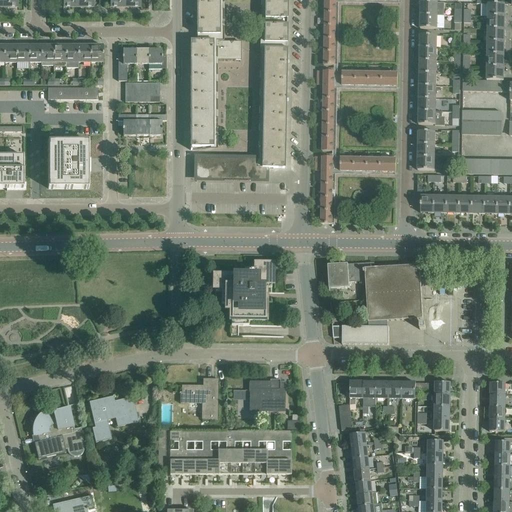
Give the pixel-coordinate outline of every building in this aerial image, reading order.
[(196,0),(197,35),(220,35),(219,0),(196,0)] [(252,14),(252,4),(249,4),(248,0),(243,0),(244,15),(252,14)] [(271,2),(264,3),(264,19),(287,19),(287,1),(271,1),(271,2)] [(325,2),(325,18),(338,18),(339,2),(325,2)] [(421,3),(420,16),(437,17),(444,17),(444,4),(427,3),(421,3)] [(488,4),(488,17),(505,18),(505,5),(488,4)] [(437,30),(437,17),(420,16),(420,29),(437,30)] [(488,17),(488,30),(505,30),(505,18),(488,17)] [(325,18),(324,33),(338,34),(338,18),(325,18)] [(271,26),(264,27),(264,43),(286,43),(287,25),(271,25),(271,26)] [(488,30),(487,43),(504,43),(505,30),(488,30)] [(324,33),(324,49),(338,49),(338,34),(324,33)] [(420,36),(420,49),(437,49),(437,36),(420,36)] [(190,76),(213,76),(213,60),(240,60),(240,42),(190,42),(190,76)] [(487,43),(487,55),(504,56),(504,43),(487,43)] [(16,46),(4,46),(4,63),(17,63),(16,46)] [(29,46),(16,46),(17,63),(29,63),(29,46)] [(41,46),(29,46),(29,63),(41,63),(41,46)] [(53,46),(41,46),(41,63),(53,63),(53,46)] [(66,46),(53,46),(53,63),(66,63),(66,46)] [(78,46),(66,46),(66,63),(66,69),(78,69),(78,63),(78,46)] [(90,46),(78,46),(78,63),(90,63),(90,46)] [(103,46),(90,46),(90,63),(103,63),(103,46)] [(262,168),(284,169),(286,49),(264,49),(262,168)] [(338,66),(338,49),(324,49),(324,66),(335,66),(338,66)] [(437,62),(437,49),(420,49),(420,62),(437,62)] [(127,65),(136,65),(136,50),(123,50),(123,54),(118,54),(118,82),(127,82),(127,65)] [(149,50),(136,50),(136,65),(149,65),(149,50)] [(162,50),(149,50),(149,65),(149,71),(161,71),(161,69),(165,69),(166,69),(166,56),(162,56),(162,50)] [(487,55),(487,68),(504,68),(504,56),(487,55)] [(436,75),(437,62),(420,62),(419,74),(436,75)] [(495,81),(502,81),(504,81),(504,68),(487,68),(487,81),(489,81),(495,81)] [(317,86),(323,86),(323,88),(337,88),(337,73),(335,73),(335,70),(324,69),(324,72),(318,72),(317,86)] [(398,88),(398,74),(342,73),(342,87),(398,88)] [(419,74),(419,87),(436,87),(436,75),(419,74)] [(190,76),(190,150),(213,150),(213,76),(190,76)] [(502,86),(502,81),(495,81),(495,93),(510,94),(511,86),(502,86)] [(436,100),(436,87),(419,87),(419,100),(436,100)] [(323,88),(323,103),(337,104),(337,88),(323,88)] [(48,91),(48,100),(71,100),(98,100),(98,96),(98,93),(98,89),(48,89),(48,91)] [(419,100),(419,112),(436,113),(436,100),(419,100)] [(337,104),(323,103),(323,119),(337,119),(337,104)] [(419,112),(418,125),(435,126),(435,127),(439,127),(445,127),(445,118),(442,118),(442,113),(436,113),(419,112)] [(136,137),(136,122),(136,116),(118,116),(118,127),(123,127),(123,137),(136,137)] [(136,116),(136,122),(136,137),(149,137),(149,116),(136,116)] [(166,122),(166,116),(149,116),(149,137),(162,137),(162,122),(166,122)] [(322,135),(336,135),(337,119),(323,119),(322,135)] [(418,132),(418,145),(435,146),(435,133),(418,132)] [(322,135),(322,152),(333,152),(336,152),(336,135),(322,135)] [(89,141),(48,141),(48,189),(89,189),(89,141)] [(435,158),(435,146),(418,145),(418,158),(435,158)] [(0,189),(24,189),(24,156),(0,155),(0,189)] [(322,172),(322,175),(335,175),(336,159),(333,159),(333,155),(322,155),(322,158),(316,158),(316,172),(322,172)] [(196,158),(196,173),(212,174),(212,158),(196,158)] [(218,158),(218,174),(233,174),(234,159),(218,158)] [(240,158),(240,174),(255,175),(256,159),(240,158)] [(417,171),(434,171),(435,158),(418,158),(417,171)] [(396,160),(341,159),(340,172),(396,173),(396,160)] [(321,191),(335,192),(335,175),(322,175),(321,191)] [(335,208),(335,192),(321,191),(321,208),(335,208)] [(421,197),(421,198),(421,214),(434,214),(434,197),(421,197)] [(447,197),(434,197),(434,214),(446,214),(447,197)] [(446,214),(459,215),(459,198),(447,197),(446,214)] [(472,198),(459,198),(459,215),(472,215),(472,198)] [(472,215),(484,215),(485,198),(472,198),(472,215)] [(497,198),(485,198),(484,215),(497,215),(497,198)] [(497,215),(510,216),(510,199),(497,198),(497,215)] [(321,225),(332,225),(332,224),(335,224),(335,208),(321,208),(321,225)] [(389,346),(389,345),(389,327),(388,327),(387,322),(423,320),(420,266),(374,268),(374,263),(328,266),(329,290),(350,288),(350,283),(366,282),(369,327),(342,327),(332,327),(333,339),(342,339),(342,345),(389,346)] [(248,326),(248,320),(265,320),(265,288),(272,288),(272,265),(256,265),(256,269),(244,269),(244,276),(215,276),(215,293),(221,293),(221,305),(227,305),(227,308),(231,308),(231,337),(238,337),(238,326),(248,326)] [(179,393),(179,394),(180,394),(181,404),(188,404),(188,402),(206,402),(206,411),(202,411),(202,419),(218,419),(218,379),(203,379),(203,386),(182,386),(182,393),(179,393)] [(266,383),(266,382),(257,382),(257,383),(249,383),(249,392),(251,392),(251,403),(249,403),(251,404),(251,410),(261,411),(261,412),(267,412),(267,411),(283,411),(283,403),(285,403),(285,398),(283,398),(283,392),(285,392),(285,383),(280,383),(280,380),(270,380),(270,383),(266,383)] [(356,399),(363,399),(363,383),(350,383),(350,399),(350,406),(356,405),(356,399)] [(363,399),(376,399),(376,383),(363,383),(363,399)] [(376,399),(389,399),(389,383),(376,383),(376,399)] [(389,399),(402,400),(402,383),(389,383),(389,399)] [(416,400),(416,390),(416,384),(416,383),(402,383),(402,400),(416,400)] [(436,383),(436,384),(435,390),(435,396),(450,396),(451,384),(436,383)] [(505,384),(490,384),(490,396),(505,397),(505,391),(505,385),(505,384)] [(245,399),(245,390),(232,390),(233,400),(245,399)] [(435,396),(435,408),(450,408),(450,396),(435,396)] [(505,397),(490,396),(490,408),(505,409),(505,397)] [(108,434),(105,421),(116,419),(118,427),(139,423),(133,398),(111,403),(109,398),(89,402),(95,428),(93,428),(96,443),(112,439),(110,433),(108,434)] [(53,412),(54,416),(51,417),(49,418),(46,412),(44,413),(43,415),(41,416),(39,417),(37,421),(36,424),(35,428),(34,430),(34,432),(35,434),(35,436),(37,436),(39,442),(34,443),(38,460),(40,459),(39,454),(63,449),(64,453),(66,453),(65,450),(67,450),(67,451),(68,452),(68,453),(69,454),(70,455),(71,456),(72,457),(74,457),(75,457),(76,457),(78,457),(79,457),(80,456),(81,455),(82,454),(83,452),(84,451),(84,450),(84,449),(84,448),(81,428),(74,430),(69,408),(53,412)] [(450,420),(450,408),(435,408),(435,420),(450,420)] [(490,420),(505,421),(505,409),(490,408),(490,420)] [(288,422),(288,430),(298,430),(299,416),(293,416),(293,422),(288,422)] [(450,420),(435,420),(435,432),(450,432),(450,420)] [(505,421),(490,420),(490,433),(504,433),(505,421)] [(178,443),(178,450),(170,450),(170,471),(170,473),(170,475),(170,476),(178,476),(178,474),(182,474),(182,476),(183,432),(170,432),(170,443),(178,443)] [(194,432),(183,432),(182,476),(183,476),(183,474),(186,474),(186,476),(194,476),(194,450),(186,450),(186,443),(194,443),(194,432)] [(206,476),(206,432),(194,432),(194,443),(202,443),(202,450),(194,450),(194,476),(202,476),(203,474),(206,474),(206,476)] [(218,432),(206,432),(206,476),(207,476),(207,474),(210,474),(210,476),(218,476),(218,450),(210,450),(210,443),(218,443),(218,432)] [(218,443),(226,443),(226,450),(218,450),(218,476),(226,476),(226,474),(230,474),(230,476),(230,432),(227,432),(218,432),(218,443)] [(234,476),(242,476),(243,451),(234,450),(234,443),(243,443),(243,432),(230,432),(230,476),(231,476),(231,474),(234,474),(234,476)] [(243,451),(242,476),(250,476),(250,473),(254,473),(254,476),(254,432),(243,432),(243,443),(250,443),(250,451),(243,451)] [(267,443),(267,432),(254,432),(254,476),(255,476),(255,474),(258,474),(258,476),(266,476),(266,451),(258,451),(258,443),(267,443)] [(267,443),(274,443),(274,451),(266,451),(266,476),(274,476),(275,473),(278,474),(278,476),(278,432),(267,432),(267,443)] [(291,475),(291,470),(291,457),(291,450),(290,450),(290,451),(284,451),(284,442),(290,442),(290,443),(291,443),(291,432),(286,432),(278,432),(278,476),(279,476),(279,474),(282,474),(282,476),(291,476),(291,475)] [(352,448),(366,446),(365,434),(350,436),(352,448)] [(428,442),(428,454),(443,455),(443,442),(428,442)] [(495,443),(495,455),(510,455),(510,443),(495,443)] [(353,460),(368,458),(366,446),(352,448),(353,460)] [(428,454),(428,466),(443,467),(443,455),(428,454)] [(510,467),(510,455),(495,455),(495,467),(510,467)] [(354,472),(369,470),(368,458),(353,460),(354,472)] [(428,466),(428,478),(443,479),(443,467),(428,466)] [(495,479),(510,479),(510,467),(495,467),(495,479)] [(356,484),(371,482),(369,470),(354,472),(356,484)] [(90,485),(88,475),(79,476),(90,485)] [(428,478),(428,490),(443,491),(443,479),(428,478)] [(509,491),(510,479),(495,479),(494,491),(509,491)] [(357,496),(372,494),(371,482),(356,484),(357,496)] [(428,490),(427,502),(442,503),(443,491),(428,490)] [(494,503),(509,503),(509,491),(494,491),(494,503)] [(372,494),(357,496),(358,508),(373,506),(377,505),(376,493),(372,494)] [(91,496),(52,505),(54,511),(86,511),(87,510),(94,508),(91,496)] [(427,502),(427,511),(442,511),(442,503),(427,502)] [(494,503),(494,511),(511,511),(511,503),(509,503),(494,503)]
